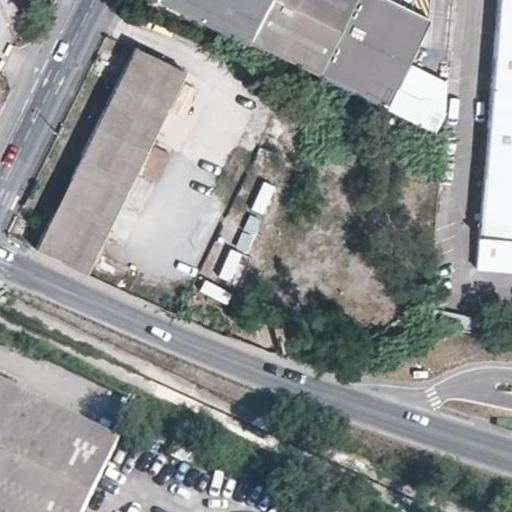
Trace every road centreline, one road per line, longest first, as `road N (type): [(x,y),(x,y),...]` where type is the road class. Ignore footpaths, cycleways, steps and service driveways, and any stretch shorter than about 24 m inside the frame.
road 1 (primary): [(0,256),(178,339),(388,414)]
road 2 (tertiary): [(0,200),(95,0)]
road 3 (residential): [(388,414),(487,376),(511,377)]
road 4 (primary): [(388,414),(511,453)]
